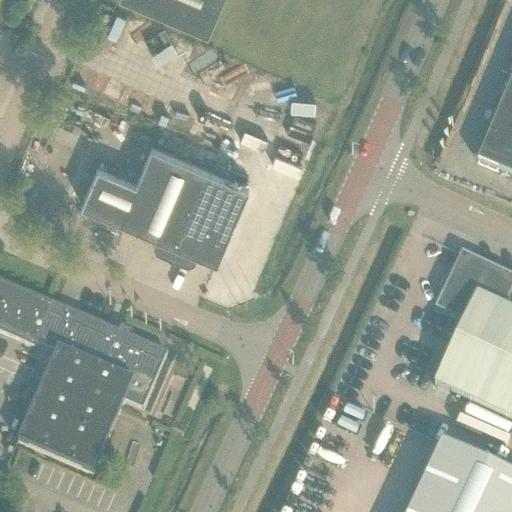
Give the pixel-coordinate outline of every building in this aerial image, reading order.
[(0,0),(0,21),(1,22),(10,0),(0,0)] [(123,0),(208,36),(222,0),(123,0)] [(98,24),(92,41),(116,49),(122,32),(98,24)] [(83,64),(72,90),(92,99),(103,73),(83,64)] [(218,96),(224,77),(211,73),(205,92),(218,96)] [(511,79),(477,164),(511,178),(511,79)] [(122,81),(118,109),(137,112),(142,84),(122,81)] [(61,118),(58,90),(40,92),(42,120),(61,118)] [(152,92),(140,113),(154,121),(166,101),(152,92)] [(162,256),(168,242),(200,167),(151,146),(136,183),(98,167),(81,205),(157,237),(153,247),(156,254),(162,256)] [(250,175),(269,184),(281,157),(262,148),(250,175)] [(249,188),(200,167),(168,242),(162,256),(187,268),(194,265),(197,259),(204,262),(206,258),(217,263),(249,188)] [(511,424),(511,312),(503,309),(511,290),(511,279),(461,256),(436,310),(464,323),(434,387),(511,424)] [(143,410),(167,353),(130,337),(131,333),(121,328),(119,332),(0,281),(0,333),(38,350),(40,344),(57,351),(17,443),(93,475),(124,402),(143,410)] [(511,511),(511,477),(442,444),(410,511),(511,511)]
